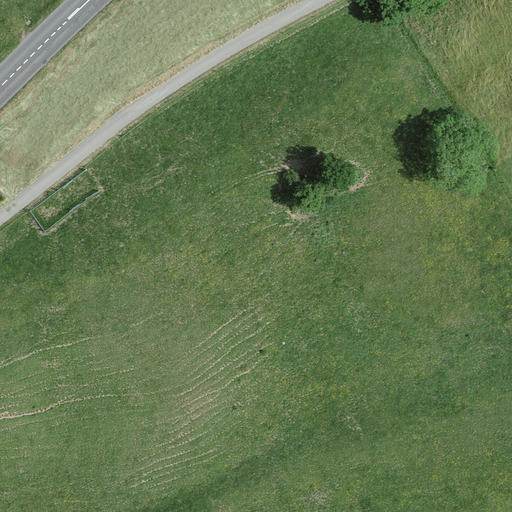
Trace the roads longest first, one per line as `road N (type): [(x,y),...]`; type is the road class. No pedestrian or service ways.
road 1 (residential): [(318,0),(129,113),(0,218)]
road 2 (primary): [(0,86),(88,0)]
